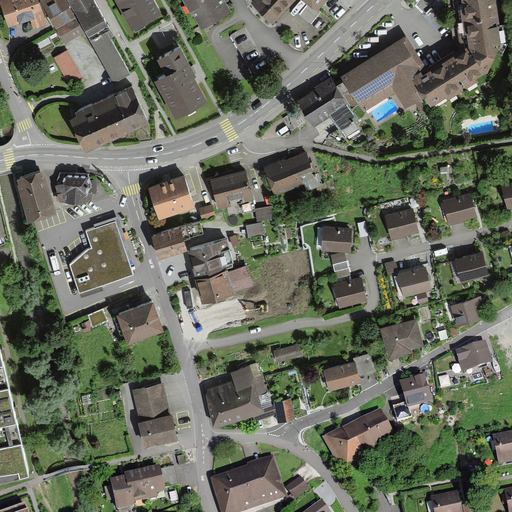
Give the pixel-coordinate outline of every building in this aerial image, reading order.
[(38,0),(2,0),(0,1),(0,2),(9,27),(31,20),(34,29),(47,25),(38,0)] [(40,0),(64,43),(85,32),(66,0),(40,0)] [(66,0),(85,32),(113,84),(131,75),(111,38),(114,36),(94,0),(66,0)] [(161,13),(153,0),(114,0),(131,29),(161,13)] [(223,0),(180,0),(198,31),(231,14),(223,0)] [(274,23),(295,0),(256,0),(253,3),(274,23)] [(317,90),(297,103),(313,128),(332,116),(341,131),(358,120),(352,109),(359,105),(363,112),(394,93),(405,110),(424,98),(431,107),(447,98),(448,100),(477,82),(476,80),(488,73),(500,44),(501,43),(499,27),(501,27),(498,13),(495,0),(452,0),(461,48),(443,60),(427,69),(417,52),(407,36),(340,77),(341,79),(334,83),(331,78),(316,88),(317,90)] [(303,0),(309,4),(317,12),(319,10),(325,2),(327,0),(303,0)] [(317,12),(309,4),(300,15),(311,24),(321,12),(319,10),(317,12)] [(164,73),(153,79),(173,117),(206,99),(193,75),(195,74),(179,46),(156,58),(164,73)] [(83,77),(67,50),(53,58),(69,85),(83,77)] [(70,118),(84,150),(146,122),(130,85),(75,110),(77,115),(70,118)] [(298,109),(283,118),(291,131),(306,122),(298,109)] [(283,159),(264,167),(275,195),(304,183),(307,192),(322,186),(313,163),(310,164),(306,153),(285,161),(283,159)] [(246,169),(209,179),(217,209),(254,199),(246,169)] [(42,170),(17,179),(18,183),(15,184),(28,221),(56,212),(42,170)] [(88,174),(61,172),(58,182),(56,186),(60,203),(87,204),(87,201),(92,201),(92,194),(96,194),(97,179),(91,179),(88,174)] [(183,177),(149,188),(160,220),(194,208),(183,177)] [(511,181),(501,184),(507,210),(511,209),(511,181)] [(205,187),(194,188),(195,206),(207,205),(205,187)] [(471,193),(443,200),(444,203),(442,204),(446,222),(448,222),(450,226),(477,218),(471,193)] [(213,205),(199,209),(203,221),(216,217),(213,205)] [(271,206),(255,209),(257,222),(274,218),(271,206)] [(413,208),(385,216),(392,239),(419,232),(413,208)] [(116,221),(87,231),(92,248),(88,250),(70,265),(79,293),(134,274),(119,230),(116,221)] [(200,221),(151,235),(158,258),(188,249),(185,238),(190,237),(190,236),(203,232),(200,221)] [(262,223),(246,226),(248,238),(265,235),(262,223)] [(352,228),(323,227),(322,252),(351,252),(352,228)] [(226,237),(188,249),(195,276),(227,268),(234,266),(226,237)] [(484,251),(454,259),(461,284),(490,276),(484,251)] [(344,252),(331,256),(337,278),(350,275),(344,252)] [(396,261),(385,264),(388,276),(399,273),(396,261)] [(227,268),(195,276),(201,303),(232,294),(230,289),(252,283),(247,266),(228,271),(227,268)] [(426,267),(398,273),(404,296),(431,290),(426,267)] [(361,277),(334,284),(341,308),(367,301),(361,277)] [(426,293),(417,295),(419,303),(428,301),(426,293)] [(452,305),(458,327),(487,318),(481,296),(452,305)] [(164,331),(152,300),(114,314),(126,345),(164,331)] [(105,308),(90,313),(94,326),(110,320),(105,308)] [(417,319),(381,328),(389,360),(414,354),(412,349),(424,346),(417,319)] [(0,476),(31,469),(22,433),(9,378),(0,340),(0,476)] [(485,340),(457,349),(463,369),(492,360),(485,340)] [(298,342),(273,349),(277,363),(302,356),(298,342)] [(355,360),(324,369),(330,390),(360,381),(355,360)] [(215,385),(204,388),(215,426),(258,414),(270,410),(260,372),(215,385)] [(424,372),(401,380),(407,401),(408,407),(432,400),(424,372)] [(161,384),(133,391),(146,447),(178,440),(172,415),(168,416),(161,384)] [(279,422),(288,421),(285,400),(277,400),(279,422)] [(408,407),(407,401),(393,405),(397,419),(411,416),(408,407)] [(332,431),(322,436),(339,470),(399,440),(394,431),(382,406),(332,431)] [(511,430),(493,434),(498,463),(511,460),(511,430)] [(226,471),(210,477),(221,511),(236,511),(249,508),(287,495),(274,455),(226,471)] [(110,477),(117,508),(135,503),(135,501),(158,496),(157,491),(166,489),(160,464),(150,466),(141,468),(125,472),(125,474),(119,476),(110,477)] [(301,476),(287,486),(296,498),(310,489),(301,476)] [(458,490),(431,495),(434,511),(463,511),(461,503),(458,490)] [(330,511),(321,500),(304,511),(330,511)] [(473,511),(472,503),(463,505),(464,511),(473,511)]
